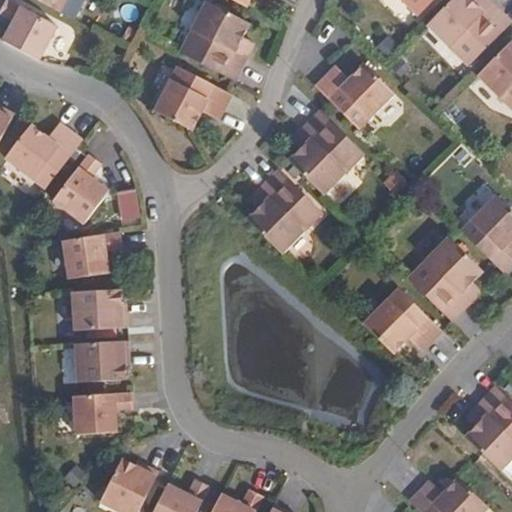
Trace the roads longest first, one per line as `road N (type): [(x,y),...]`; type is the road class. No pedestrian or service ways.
road 1 (residential): [(351,491),(221,441),(187,414),(175,384),(163,199)]
road 2 (residential): [(163,199),(251,154),(320,0)]
road 3 (residential): [(351,491),(511,317)]
road 4 (residential): [(163,199),(142,143),(105,104),(73,82),(0,58)]
